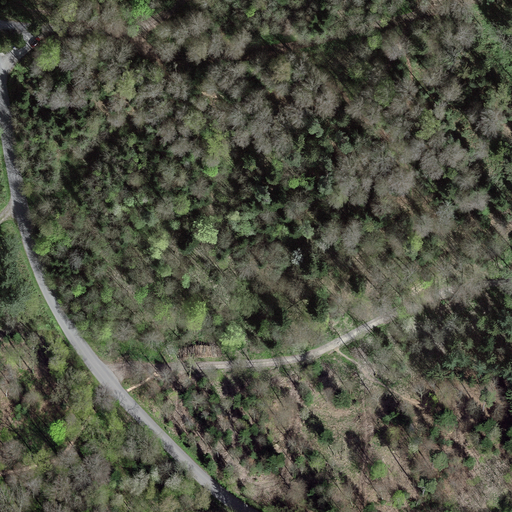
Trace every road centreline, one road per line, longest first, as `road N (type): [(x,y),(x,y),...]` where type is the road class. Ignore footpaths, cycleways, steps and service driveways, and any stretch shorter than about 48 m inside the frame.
road 1 (tertiary): [(247,511),(117,393),(53,305),(24,232),(0,100)]
road 2 (track): [(130,33),(163,58),(218,55),(304,44),(481,0)]
road 3 (unclassified): [(0,24),(130,33),(183,0)]
road 4 (track): [(332,346),(424,299),(511,281)]
road 5 (track): [(332,346),(292,362),(167,368)]
